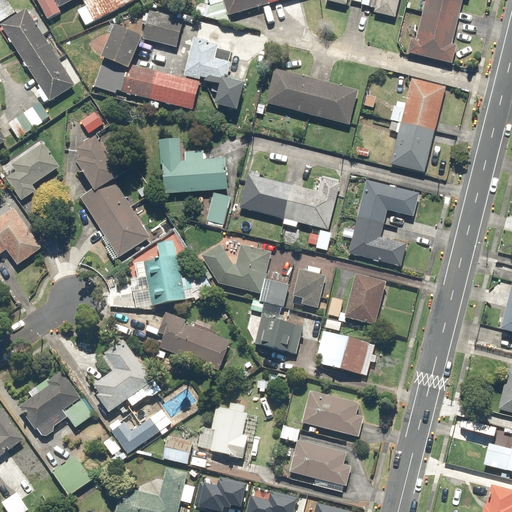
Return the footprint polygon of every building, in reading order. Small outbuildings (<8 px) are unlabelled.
[(7,0),(0,0),(0,21),(1,23),(16,13),(7,0)] [(39,0),(48,20),(60,15),(53,0),(39,0)] [(75,0),(83,0),(95,22),(136,0),(135,0),(55,0),(60,8),(75,0)] [(223,0),(228,16),(284,0),(223,0)] [(326,0),(327,0),(347,6),(348,0),(378,0),(375,13),(396,18),(400,0),(326,0)] [(421,0),(409,53),(453,63),(467,0),(421,0)] [(29,11),(2,28),(50,103),(77,86),(29,11)] [(153,13),(146,41),(178,49),(185,21),(153,13)] [(194,112),(201,83),(132,66),(144,38),(118,27),(104,59),(97,88),(194,112)] [(222,86),(217,106),(238,112),(245,84),(225,79),(229,64),(216,61),(219,47),(195,41),(192,55),(191,55),(185,77),(222,86)] [(276,70),(267,104),(351,125),(359,91),(276,70)] [(413,78),(392,164),(427,173),(448,87),(413,78)] [(380,100),(366,96),(363,106),(377,110),(380,100)] [(20,139),(36,129),(51,118),(41,104),(26,114),(10,124),(20,139)] [(80,123),(90,135),(104,124),(95,112),(80,123)] [(99,189),(120,177),(99,139),(78,151),(99,189)] [(163,142),(165,169),(168,196),(230,191),(227,160),(182,164),(181,141),(163,142)] [(60,169),(43,144),(3,170),(19,195),(60,169)] [(249,175),(240,210),(329,233),(338,200),(337,200),(340,186),(324,182),(321,194),(249,175)] [(382,239),(388,212),(413,218),(419,195),(368,183),(350,254),(370,259),(401,267),(407,245),(382,239)] [(116,184),(87,203),(122,258),(152,239),(116,184)] [(215,195),(208,222),(225,226),(231,199),(215,195)] [(32,233),(27,226),(25,223),(15,210),(0,221),(0,257),(9,251),(19,266),(43,251),(32,234),(32,233)] [(334,234),(329,233),(321,231),(320,236),(312,234),(309,244),(318,246),(317,250),(329,253),(334,234)] [(221,246),(203,256),(219,284),(231,287),(231,290),(262,297),(272,253),(241,246),(236,266),(232,265),(221,246)] [(177,257),(144,262),(151,306),(184,301),(177,257)] [(326,276),(301,270),(294,297),(320,303),(326,276)] [(359,277),(347,318),(375,326),(387,285),(359,277)] [(266,282),(262,296),(261,303),(267,304),(284,309),(289,288),(266,282)] [(511,293),(503,330),(511,332),(511,293)] [(264,316),(267,304),(261,303),(255,301),(252,313),(264,316)] [(305,318),(301,328),(262,318),(256,343),(297,354),(301,338),(318,343),(324,323),(305,318)] [(166,319),(158,345),(220,365),(228,339),(166,319)] [(375,346),(327,334),(319,366),(367,378),(375,346)] [(94,387),(112,413),(156,382),(137,357),(136,358),(124,340),(104,354),(116,372),(94,387)] [(511,366),(511,367),(500,411),(510,413),(509,415),(511,415),(511,366)] [(76,428),(95,415),(68,377),(20,407),(36,432),(65,413),(76,428)] [(364,405),(311,392),(303,423),(356,436),(364,405)] [(218,407),(209,452),(242,458),(251,414),(218,407)] [(0,459),(25,441),(3,411),(0,413),(0,435),(0,436),(0,459)] [(151,421),(134,433),(127,423),(113,433),(125,450),(129,456),(160,433),(151,421)] [(170,437),(165,460),(188,465),(193,443),(170,437)] [(355,454),(298,441),(291,472),(347,486),(355,454)] [(511,450),(492,445),(486,467),(511,473),(511,450)] [(91,481),(76,457),(55,471),(70,495),(91,481)] [(181,503),(188,474),(167,468),(160,498),(124,488),(118,511),(178,511),(181,503)] [(202,479),(197,505),(224,511),(226,504),(246,508),(251,484),(220,477),(219,483),(202,479)] [(511,511),(511,490),(492,485),(484,511),(511,511)] [(255,497),(250,511),(296,511),(301,499),(274,492),(272,501),(255,497)] [(18,494),(3,503),(8,511),(26,511),(29,510),(18,494)] [(309,511),(308,511),(354,511),(320,503),(318,511),(309,511)]
